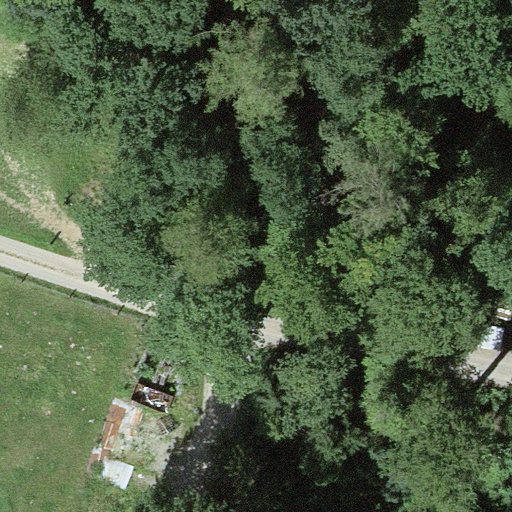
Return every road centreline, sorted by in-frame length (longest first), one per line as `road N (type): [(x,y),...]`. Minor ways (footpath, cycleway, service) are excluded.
road 1 (track): [(511,370),(239,321),(0,250)]
road 2 (track): [(181,511),(239,321)]
